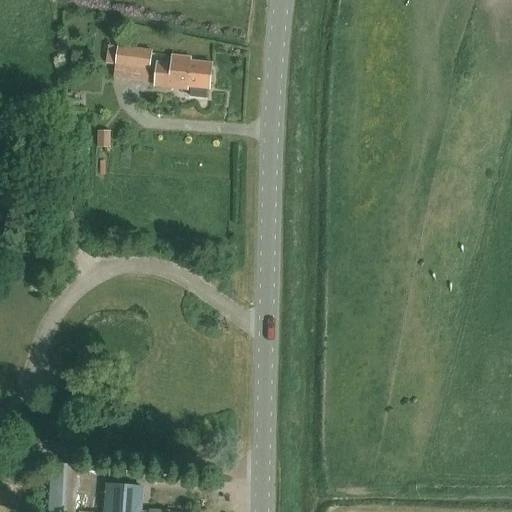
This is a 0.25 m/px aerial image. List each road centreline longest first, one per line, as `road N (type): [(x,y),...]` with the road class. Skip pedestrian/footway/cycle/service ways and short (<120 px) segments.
road 1 (tertiary): [(260,511),(272,47),(280,0)]
road 2 (unknown): [(260,476),(74,455),(0,458)]
